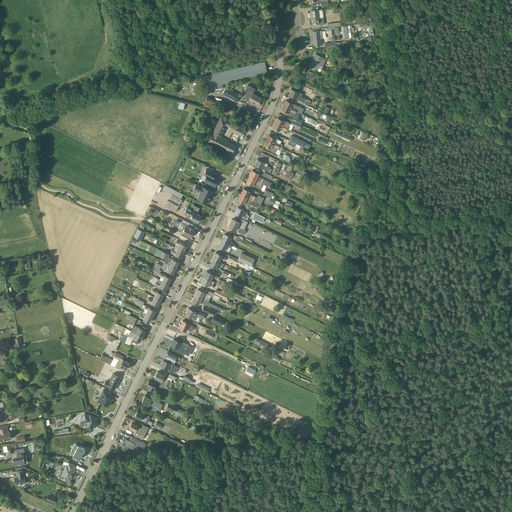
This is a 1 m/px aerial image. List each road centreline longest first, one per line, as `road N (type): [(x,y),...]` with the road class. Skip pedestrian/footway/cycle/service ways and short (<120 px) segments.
road 1 (residential): [(72,511),(273,102),(278,55)]
road 2 (track): [(314,505),(511,457)]
